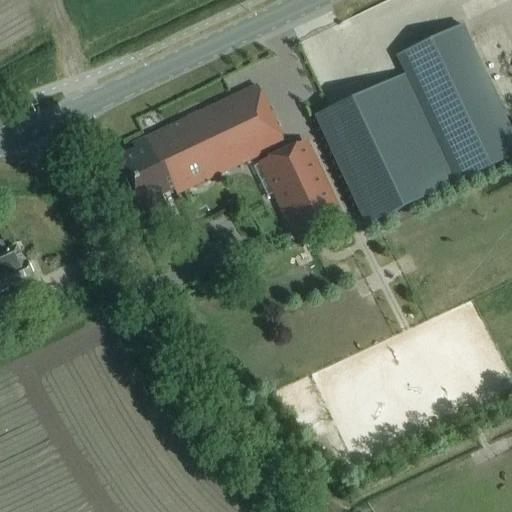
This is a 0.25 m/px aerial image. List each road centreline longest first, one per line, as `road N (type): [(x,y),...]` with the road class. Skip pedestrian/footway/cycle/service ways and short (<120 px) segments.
road 1 (tertiary): [(302,511),(219,438),(40,128)]
road 2 (secondary): [(40,128),(301,0)]
